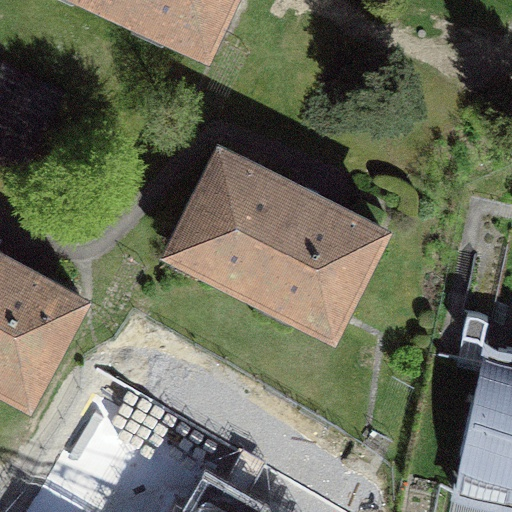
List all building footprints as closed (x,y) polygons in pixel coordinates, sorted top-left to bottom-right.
[(223,0),(111,0),(205,42),(223,0)] [(61,91),(7,64),(0,78),(0,159),(22,171),(61,91)] [(219,150),(169,249),(328,328),(377,229),(219,150)] [(79,294),(0,252),(0,377),(27,392),(79,294)] [(511,511),(511,366),(481,359),(447,504),(480,511),(511,511)]
